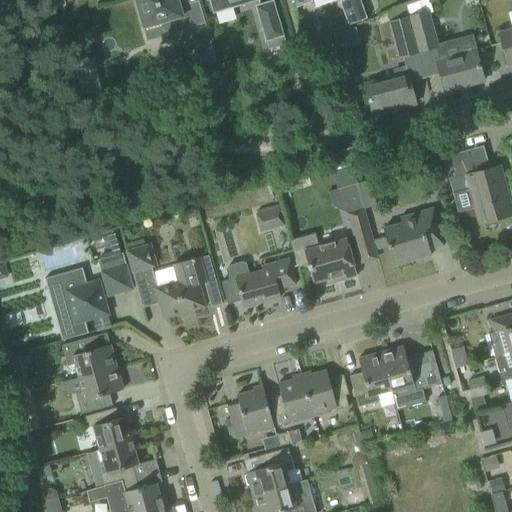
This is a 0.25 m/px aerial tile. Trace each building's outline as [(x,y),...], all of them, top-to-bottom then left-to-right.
[(179,24),(189,21),(183,0),(135,0),(143,28),(161,23),(165,35),(167,38),(170,40),(175,40),(178,38),(180,34),(180,30),(179,24)] [(206,0),(207,0),(210,0),(213,11),(252,0),(206,0)] [(273,0),(256,5),(268,48),(285,44),(283,35),(273,2),(273,0)] [(294,0),(297,7),(313,1),(312,0),(343,0),(343,1),(340,2),(349,26),(367,20),(359,0),(294,0)] [(428,0),(420,0),(405,5),(418,53),(438,48),(428,13),(432,12),(428,0)] [(418,53),(405,5),(384,11),(388,21),(387,21),(397,59),(418,53)] [(192,27),(200,56),(213,52),(204,23),(192,27)] [(506,66),(511,64),(511,27),(497,31),(506,66)] [(434,53),(444,92),(483,82),(474,48),(447,55),(445,50),(434,53)] [(394,75),(363,83),(367,96),(372,116),(415,104),(409,85),(404,65),(392,69),(394,75)] [(511,215),(498,167),(472,174),(466,151),(442,157),(452,193),(469,189),(479,224),(483,223),(484,227),(496,224),(495,219),(511,215)] [(368,180),(357,183),(359,190),(364,208),(374,205),(369,187),(368,180)] [(364,208),(359,190),(357,183),(328,191),(332,205),(346,213),(355,244),(371,240),(363,209),(364,208)] [(254,214),(259,232),(283,225),(278,207),(254,214)] [(382,227),(387,247),(393,266),(422,258),(420,252),(443,246),(432,207),(398,216),(399,222),(382,227)] [(289,240),(297,268),(307,265),(312,283),(337,276),(339,281),(356,276),(346,239),(318,247),(314,233),(289,240)] [(194,313),(193,310),(205,307),(198,284),(206,282),(198,256),(171,264),(175,280),(156,286),(151,268),(157,266),(150,243),(124,250),(131,273),(132,273),(141,306),(157,301),(162,319),(178,314),(179,317),(194,313)] [(82,268),(44,279),(61,340),(87,333),(87,332),(86,332),(83,322),(108,314),(103,297),(107,296),(107,297),(132,290),(125,265),(122,253),(97,260),(100,272),(103,280),(99,281),(99,280),(86,284),(82,268)] [(220,281),(221,285),(227,305),(240,301),(242,308),(280,298),(277,289),(295,285),(287,257),(260,265),(261,269),(248,273),(246,263),(242,261),(228,264),(225,269),(228,279),(220,281)] [(494,358),(507,354),(511,352),(511,314),(489,321),(492,333),(487,334),(494,358)] [(74,364),(78,378),(116,367),(109,345),(96,349),(92,337),(61,345),(67,366),(74,364)] [(462,341),(450,343),(455,368),(468,365),(462,341)] [(385,351),(380,353),(391,391),(393,398),(405,394),(413,392),(415,391),(428,388),(441,384),(434,358),(408,366),(406,360),(402,346),(385,351)] [(507,354),(494,358),(501,381),(505,380),(511,377),(511,352),(507,354)] [(391,391),(380,353),(357,359),(361,373),(348,376),(357,407),(378,401),(375,395),(391,391)] [(29,379),(23,357),(8,361),(13,383),(29,379)] [(116,367),(78,378),(82,391),(75,393),(80,414),(112,406),(108,394),(122,390),(116,367)] [(310,372),(300,375),(313,418),(326,414),(325,412),(333,409),(333,411),(347,407),(344,396),(348,394),(342,375),(328,379),(325,370),(310,375),(310,372)] [(313,418),(300,375),(291,377),(292,380),(277,384),(279,392),(268,395),(277,426),(288,423),(288,422),(296,420),(297,422),(313,418)] [(465,382),(468,390),(484,385),(482,377),(465,382)] [(252,388),(252,391),(236,395),(238,404),(227,407),(230,419),(235,437),(236,438),(257,432),(258,434),(274,429),(262,385),(252,388)] [(484,385),(468,390),(470,398),(468,399),(473,414),(485,410),(481,396),(487,394),(484,385)] [(40,429),(30,391),(11,396),(22,434),(40,429)] [(444,395),(435,398),(442,422),(451,419),(444,395)] [(92,427),(99,450),(136,439),(134,430),(128,431),(124,417),(119,419),(116,408),(84,417),(87,428),(92,427)] [(230,419),(224,421),(229,439),(235,437),(230,419)] [(344,428),(350,448),(361,445),(360,441),(357,433),(355,425),(344,428)] [(297,430),(275,435),(279,446),(289,444),(300,441),(297,430)] [(368,430),(357,433),(360,441),(370,438),(368,430)] [(279,446),(275,435),(259,440),(263,451),(279,446)] [(100,475),(103,485),(135,476),(132,466),(138,464),(134,450),(139,449),(136,439),(99,450),(105,473),(100,475)] [(245,473),(251,494),(300,481),(297,471),(293,470),(287,448),(256,457),(259,469),(245,473)] [(480,460),(484,473),(498,469),(494,456),(480,460)] [(377,502),(366,463),(357,465),(368,505),(377,502)] [(110,496),(114,511),(140,511),(167,505),(164,496),(159,498),(155,483),(138,488),(135,476),(103,485),(104,486),(107,497),(110,496)] [(300,481),(251,494),(256,511),(314,511),(306,479),(300,481)] [(104,486),(86,491),(89,502),(107,497),(104,486)] [(506,511),(501,492),(489,495),(493,511),(506,511)]
